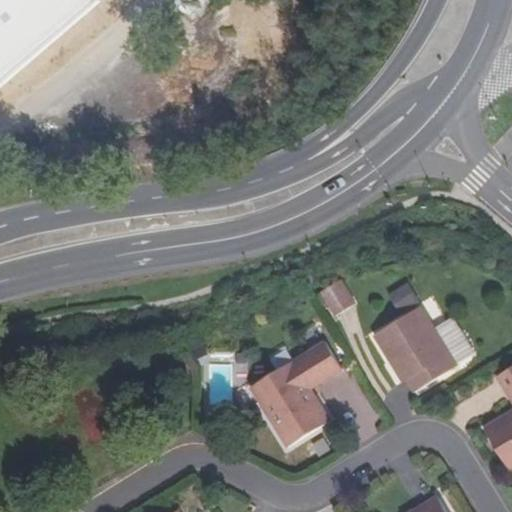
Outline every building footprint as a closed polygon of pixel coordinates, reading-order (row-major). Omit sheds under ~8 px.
[(0,0),(0,23),(30,0),(0,0)] [(395,307),(416,300),(411,284),(390,290),(395,307)] [(326,291),(307,303),(321,327),(340,315),(326,291)] [(406,319),(360,347),(375,372),(379,370),(391,390),(400,404),(442,378),(406,319)] [(315,432),(295,400),(326,381),(309,352),(237,398),(274,457),(315,432)] [(387,392),(391,390),(379,370),(375,372),(387,392)] [(499,486),(511,477),(511,376),(486,393),(505,424),(473,444),(499,486)] [(67,398),(96,445),(114,434),(85,387),(67,398)]
